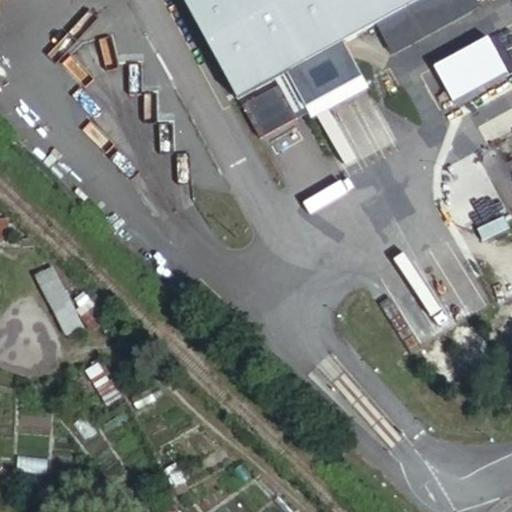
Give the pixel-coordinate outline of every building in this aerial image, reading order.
[(176,0),(233,104),(333,49),(362,33),(422,0),(456,0),(462,10),(480,0),(176,0)] [(466,16),(462,10),(456,0),(422,0),(362,33),(378,64),(466,16)] [(452,98),(507,69),(488,31),(432,60),(452,98)] [(233,104),(251,138),(352,84),(333,49),(233,104)] [(36,272),(65,334),(83,325),(54,264),(36,272)]
